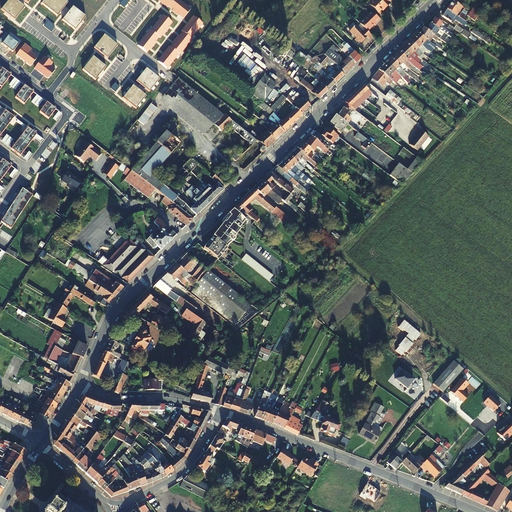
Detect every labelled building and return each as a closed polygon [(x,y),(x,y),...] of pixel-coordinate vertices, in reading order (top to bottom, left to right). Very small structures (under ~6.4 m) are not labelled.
[(24,8),(14,0),(9,0),(2,10),(15,20),(24,8)] [(67,3),(63,0),(43,0),(41,3),(57,16),(67,3)] [(172,11),(175,14),(183,3),(178,0),(173,0),(168,7),(172,10),(172,11)] [(385,5),(380,0),(371,0),(368,3),(376,11),(380,8),(381,9),(385,5)] [(462,20),(465,22),(467,20),(464,17),(464,16),(459,12),(461,9),(463,10),(464,9),(452,1),(447,10),(456,16),(462,20)] [(178,15),(183,19),(191,9),(183,3),(175,14),(178,16),(178,15)] [(469,13),(477,18),(483,9),(477,4),(473,9),(472,9),(469,13)] [(83,17),(70,7),(60,20),(73,30),(83,17)] [(456,16),(447,10),(442,17),(451,22),(456,16)] [(366,32),(367,33),(372,28),(371,27),(373,24),(376,27),(382,20),(371,13),(359,25),(366,32)] [(477,18),(469,13),(467,16),(475,21),(477,18)] [(172,23),(163,15),(156,23),(167,31),(169,28),(168,27),(172,23)] [(202,24),(193,16),(190,20),(192,21),(189,25),(197,31),(202,24)] [(434,18),(430,24),(440,30),(452,38),(453,37),(442,28),(440,27),(442,24),(434,18)] [(48,22),(44,27),(51,32),(55,28),(48,22)] [(167,31),(156,23),(150,31),(149,30),(159,37),(160,38),(163,33),(164,34),(167,31)] [(430,24),(426,29),(438,38),(446,43),(447,41),(437,34),(440,30),(430,24)] [(197,31),(189,25),(186,29),(184,28),(181,31),(182,32),(192,40),(192,39),(191,39),(197,31)] [(372,37),(367,33),(366,32),(364,34),(356,27),(351,33),(362,45),(368,39),(369,40),(372,37)] [(438,38),(426,29),(423,28),(418,34),(430,42),(432,39),(435,41),(438,38)] [(484,36),(473,29),(471,32),(481,40),(484,36)] [(143,38),(154,46),(156,43),(155,42),(156,40),(159,37),(149,30),(143,38)] [(192,40),(182,32),(180,35),(179,37),(178,36),(175,39),(186,47),(192,40)] [(426,51),(428,49),(429,47),(428,46),(430,43),(430,42),(418,34),(417,33),(413,37),(421,46),(426,51)] [(4,34),(0,38),(0,42),(13,52),(19,45),(4,34)] [(118,47),(105,37),(95,49),(107,60),(118,47)] [(418,49),(421,46),(413,37),(410,40),(418,49)] [(143,38),(137,45),(146,53),(150,48),(151,49),(154,46),(143,38)] [(186,47),(175,39),(173,42),(174,43),(170,47),(180,55),(186,47)] [(418,49),(410,40),(406,44),(407,44),(419,58),(420,56),(418,54),(421,52),(418,49)] [(293,41),(290,46),(299,52),(302,47),(293,41)] [(432,44),(434,45),(441,50),(443,48),(434,41),(432,44)] [(24,44),(16,55),(31,66),(37,57),(30,51),(31,49),(24,44)] [(346,44),(343,47),(351,55),(349,57),(355,64),(360,59),(359,58),(358,56),(346,44)] [(410,56),(413,58),(415,61),(419,58),(407,44),(406,44),(402,47),(410,56)] [(180,55),(170,47),(169,47),(166,50),(168,52),(166,55),(165,55),(173,61),(179,54),(180,55)] [(338,71),(343,76),(355,64),(349,57),(343,63),(332,54),(334,51),(330,47),(319,60),(315,56),(312,59),(307,55),(305,57),(314,66),(313,67),(318,72),(320,70),(326,63),(334,69),(333,70),(336,74),(338,71)] [(410,61),(413,58),(410,56),(402,47),(398,51),(411,65),(413,63),(410,61)] [(395,56),(405,66),(407,64),(411,68),(410,69),(420,75),(422,73),(411,65),(398,51),(395,55),(395,56)] [(160,58),(157,62),(167,69),(173,61),(165,55),(162,59),(160,58)] [(407,74),(410,77),(416,81),(418,79),(406,70),(405,71),(403,68),(405,66),(395,56),(395,55),(391,58),(404,72),(407,74)] [(432,61),(424,55),(422,57),(427,61),(427,63),(430,64),(432,61)] [(43,56),(34,68),(47,78),(48,78),(54,70),(49,66),(52,63),(43,56)] [(310,70),(313,67),(314,66),(305,57),(305,58),(304,58),(302,62),(310,70)] [(106,68),(93,58),(84,70),(96,81),(106,68)] [(402,73),(404,72),(391,58),(387,62),(398,73),(400,72),(402,73)] [(406,82),(403,78),(398,73),(387,62),(378,71),(379,72),(388,79),(395,84),(398,81),(404,88),(408,84),(406,82)] [(327,76),(320,70),(318,72),(320,74),(328,82),(330,79),(335,83),(343,76),(338,71),(336,74),(333,70),(334,69),(326,63),(326,68),(331,72),(327,76)] [(159,79),(146,70),(137,82),(149,93),(159,79)] [(382,87),(388,79),(379,72),(378,71),(372,79),(382,87)] [(6,72),(0,79),(0,88),(10,75),(6,72)] [(328,82),(320,74),(315,79),(319,83),(327,91),(335,83),(330,79),(328,82)] [(262,102),(276,84),(264,75),(250,93),(260,100),(262,102)] [(327,91),(319,83),(313,88),(308,85),(310,82),(304,77),(299,83),(319,99),(327,91)] [(9,85),(12,87),(17,80),(14,78),(9,85)] [(224,115),(178,78),(160,101),(203,136),(215,127),(224,115)] [(20,83),(17,80),(12,87),(15,90),(20,83)] [(19,101),(28,89),(24,85),(15,97),(19,101)] [(375,96),(363,86),(344,103),(351,108),(363,96),(370,102),(375,96)] [(146,96),(133,87),(124,99),(136,110),(146,96)] [(19,101),(24,104),(33,92),(28,89),(19,101)] [(385,96),(397,105),(402,99),(390,90),(385,96)] [(31,102),(34,104),(40,97),(36,95),(31,102)] [(278,108),(286,99),(282,95),(274,104),(277,107),(278,108)] [(43,100),(40,97),(34,104),(37,107),(43,100)] [(297,106),(295,104),(287,97),(286,99),(286,100),(296,109),(301,116),(310,107),(303,101),(302,102),(297,106)] [(51,106),(46,102),(39,112),(43,115),(51,106)] [(269,107),(262,102),(258,106),(265,111),(269,107)] [(51,106),(43,115),(48,119),(55,109),(51,106)] [(343,108),(336,116),(347,124),(357,132),(358,133),(360,130),(354,125),(355,123),(346,116),(348,112),(343,108)] [(280,120),(273,113),(268,119),(275,124),(275,125),(283,133),(301,116),(296,109),(282,121),(280,120)] [(0,117),(0,124),(1,125),(9,114),(5,111),(2,114),(0,117)] [(53,118),(56,121),(61,114),(58,111),(53,118)] [(9,114),(1,125),(6,128),(14,118),(9,114)] [(224,115),(215,127),(222,133),(228,126),(252,146),(256,141),(253,138),(224,115)] [(336,116),(336,115),(330,123),(335,127),(334,128),(341,133),(347,124),(336,116)] [(267,125),(270,128),(279,136),(283,133),(275,125),(275,124),(268,119),(265,117),(262,121),(265,123),(267,125)] [(173,124),(130,171),(154,189),(164,197),(174,204),(193,219),(209,203),(196,190),(192,186),(186,193),(192,199),(193,201),(195,204),(190,209),(185,204),(150,177),(178,146),(169,137),(177,127),(173,124)] [(19,139),(24,142),(32,131),(27,128),(25,131),(19,139)] [(279,136),(270,128),(265,132),(275,141),(279,136)] [(327,129),(322,136),(333,144),(335,142),(337,143),(340,139),(327,129)] [(32,131),(24,142),(28,145),(34,138),(36,135),(32,131)] [(306,141),(303,143),(303,144),(305,145),(314,152),(317,148),(325,154),(326,153),(330,156),(332,154),(328,150),(330,148),(334,151),(337,148),(333,144),(322,136),(316,131),(307,142),(306,141)] [(428,137),(420,131),(409,145),(416,151),(428,137)] [(275,141),(265,132),(260,137),(256,134),(253,137),(253,138),(256,141),(266,149),(275,141)] [(358,133),(357,132),(355,135),(364,142),(363,144),(366,146),(369,142),(358,133)] [(4,144),(10,137),(6,135),(1,142),(4,144)] [(10,137),(4,144),(8,147),(13,140),(10,137)] [(11,149),(15,153),(24,142),(19,139),(11,149)] [(24,142),(15,153),(20,156),(28,145),(24,142)] [(101,154),(85,142),(82,142),(78,148),(79,150),(74,156),(83,163),(89,156),(90,156),(92,157),(91,157),(96,161),(101,154)] [(303,143),(297,149),(316,163),(316,164),(318,162),(313,158),(314,156),(310,153),(312,151),(314,152),(305,145),(303,144),(303,143)] [(238,154),(242,156),(246,148),(242,146),(238,154)] [(293,153),(302,160),(304,157),(310,162),(310,163),(314,166),(316,164),(316,163),(297,149),(293,153)] [(411,160),(414,156),(403,149),(400,152),(411,160)] [(29,152),(23,159),(27,161),(32,154),(29,152)] [(234,161),(240,158),(237,152),(231,156),(234,161)] [(306,163),(302,160),(293,153),(290,156),(303,167),(306,163)] [(290,156),(285,160),(296,169),(298,167),(299,167),(298,168),(306,174),(308,172),(303,167),(290,156)] [(186,176),(191,172),(198,165),(191,158),(177,173),(183,179),(181,182),(188,188),(191,185),(187,182),(184,179),(186,176)] [(407,170),(412,174),(422,163),(422,162),(416,158),(407,170)] [(110,178),(121,164),(114,159),(103,173),(109,178),(110,178)] [(282,164),(290,171),(292,169),(298,174),(298,175),(305,180),(307,178),(296,169),(285,160),(282,164)] [(7,163),(0,171),(0,176),(2,178),(11,167),(7,163)] [(297,176),(290,171),(282,164),(278,168),(284,173),(290,178),(292,176),(302,184),(304,182),(297,176)] [(401,184),(402,184),(412,174),(407,170),(399,164),(390,176),(401,184)] [(14,169),(9,176),(12,179),(18,172),(14,169)] [(75,191),(82,180),(75,176),(74,177),(71,175),(71,174),(66,171),(61,180),(68,185),(67,186),(75,191)] [(154,189),(130,171),(124,180),(148,198),(154,189)] [(217,173),(212,179),(216,184),(216,183),(222,189),(223,190),(229,184),(217,173)] [(268,177),(275,183),(276,183),(279,179),(272,173),(268,177)] [(290,178),(284,173),(283,174),(284,175),(283,176),(289,182),(291,178),(290,178)] [(287,193),(285,191),(282,195),(277,190),(274,189),(274,188),(272,186),(275,183),(268,177),(261,183),(282,200),(287,193)] [(215,197),(223,190),(222,189),(216,183),(216,184),(211,187),(202,178),(199,180),(203,183),(205,185),(206,184),(211,190),(209,191),(215,197)] [(291,178),(289,182),(295,187),(296,185),(297,186),(298,184),(291,178)] [(283,189),(286,185),(279,179),(276,183),(283,189)] [(211,190),(206,184),(205,185),(203,183),(196,190),(209,203),(215,197),(209,191),(211,190)] [(261,183),(255,190),(264,198),(267,194),(272,198),(271,199),(278,204),(282,200),(261,183)] [(285,191),(287,193),(290,195),(294,191),(286,185),(283,189),(285,191)] [(1,222),(11,229),(32,196),(22,189),(1,222)] [(264,198),(255,190),(240,204),(243,208),(241,210),(255,221),(260,225),(262,223),(250,212),(252,210),(247,206),(254,198),(271,212),(272,211),(276,208),(276,207),(264,198)] [(287,193),(282,200),(286,204),(294,211),(299,215),(301,212),(289,202),(293,197),(290,195),(287,193)] [(164,197),(161,201),(170,209),(169,210),(186,225),(193,219),(174,204),(164,197)] [(262,223),(260,225),(273,236),(275,235),(285,243),(299,227),(276,208),(272,211),(271,212),(262,223)] [(242,217),(238,214),(233,210),(224,219),(225,220),(213,237),(226,247),(229,244),(227,242),(229,241),(230,241),(239,229),(238,228),(243,223),(243,222),(243,221),(243,220),(243,219),(242,218),(242,217)] [(157,246),(161,250),(171,240),(162,230),(166,226),(158,218),(154,222),(159,228),(146,240),(154,248),(157,246)] [(227,248),(226,247),(213,237),(203,248),(218,260),(227,248)] [(131,246),(126,242),(115,254),(113,252),(110,255),(112,257),(108,261),(103,256),(98,261),(104,265),(129,281),(153,258),(136,241),(133,244),(131,246)] [(207,271),(187,254),(177,265),(199,283),(194,288),(191,292),(238,328),(259,312),(207,271)] [(240,258),(234,254),(230,259),(235,264),(240,258)] [(265,279),(268,281),(273,275),(270,273),(267,271),(265,269),(262,267),(259,265),(257,263),(254,260),(251,258),(249,256),(246,254),(241,260),(244,262),(247,264),(249,266),(252,268),(255,270),(257,272),(260,274),(263,277),(265,279)] [(177,265),(172,269),(183,279),(190,285),(194,288),(199,283),(177,265)] [(74,272),(76,273),(114,298),(123,288),(95,270),(92,275),(90,274),(77,266),(74,272)] [(166,274),(176,282),(178,280),(184,286),(183,287),(186,290),(190,285),(183,279),(172,269),(166,274)] [(101,303),(106,307),(114,298),(76,273),(69,283),(90,296),(94,290),(104,297),(101,303)] [(186,310),(193,315),(193,314),(196,310),(170,291),(177,283),(176,282),(166,274),(154,286),(166,295),(186,310)] [(65,308),(66,309),(74,295),(92,306),(96,300),(90,296),(69,283),(56,303),(65,308)] [(144,311),(150,305),(148,303),(152,298),(146,294),(131,310),(137,314),(142,309),(144,311)] [(158,310),(151,321),(151,322),(159,326),(165,316),(166,315),(159,310),(162,304),(156,301),(152,306),(158,310)] [(52,310),(47,319),(62,327),(65,320),(61,318),(66,309),(65,308),(56,303),(54,308),(52,310)] [(170,309),(162,304),(159,310),(166,315),(170,309)] [(43,316),(47,319),(52,310),(48,308),(43,316)] [(133,319),(139,322),(140,320),(136,318),(137,317),(141,318),(142,316),(137,314),(131,310),(123,318),(131,322),(133,319)] [(193,315),(186,310),(182,316),(195,325),(190,332),(191,333),(186,340),(196,346),(201,340),(197,337),(206,324),(193,315)] [(151,321),(142,316),(141,318),(140,320),(139,322),(138,323),(148,328),(151,322),(151,321)] [(159,326),(165,329),(171,320),(165,316),(159,326)] [(420,333),(402,319),(396,326),(401,330),(402,329),(406,333),(397,345),(397,346),(393,350),(400,355),(404,351),(405,352),(411,344),(410,343),(414,338),(415,339),(420,333)] [(62,334),(52,328),(48,333),(59,339),(62,334)] [(143,353),(151,339),(146,335),(145,332),(142,330),(139,331),(130,347),(131,350),(135,351),(137,351),(137,352),(138,353),(138,354),(140,355),(140,354),(141,354),(142,354),(143,352),(143,353)] [(87,348),(62,334),(59,339),(55,344),(54,347),(63,350),(67,342),(75,346),(71,354),(72,354),(82,359),(87,348)] [(110,354),(116,357),(119,351),(116,350),(119,344),(109,339),(104,351),(110,354)] [(58,359),(63,350),(54,347),(48,360),(53,362),(62,368),(65,364),(61,361),(61,360),(58,359)] [(261,347),(258,357),(260,358),(262,354),(268,356),(270,351),(263,348),(261,347)] [(110,354),(104,351),(92,376),(99,379),(100,375),(105,377),(109,368),(105,366),(107,360),(109,361),(110,359),(108,358),(110,354)] [(82,359),(72,354),(65,369),(75,375),(82,359)] [(202,365),(224,375),(228,367),(209,358),(202,365)] [(62,368),(53,362),(51,366),(56,368),(55,370),(68,378),(66,381),(70,384),(71,385),(76,375),(75,375),(65,369),(62,368)] [(463,370),(454,362),(433,385),(443,393),(463,370)] [(191,398),(210,403),(212,397),(208,396),(209,393),(201,391),(208,368),(202,365),(191,398)] [(239,390),(241,383),(246,372),(239,369),(238,371),(236,375),(241,377),(233,394),(236,395),(239,390)] [(394,379),(406,388),(413,379),(401,370),(394,379)] [(119,394),(120,392),(126,379),(125,379),(127,375),(123,374),(118,384),(115,392),(119,394)] [(66,381),(58,376),(56,379),(52,377),(50,380),(66,389),(66,390),(70,384),(66,381)] [(463,391),(468,385),(462,379),(450,392),(462,403),(468,396),(463,391)] [(63,394),(63,395),(66,390),(66,389),(50,380),(49,382),(53,384),(51,387),(54,389),(63,394)] [(161,380),(144,380),(144,390),(161,390),(161,380)] [(192,389),(179,383),(177,386),(190,392),(191,392),(192,389)] [(63,394),(54,389),(52,392),(46,387),(44,390),(46,391),(60,400),(63,395),(63,394)] [(215,404),(221,405),(226,390),(221,387),(215,404)] [(242,401),(246,402),(250,391),(251,389),(247,387),(245,392),(243,398),(242,401)] [(60,400),(46,391),(43,397),(44,397),(57,405),(60,400)] [(254,399),(260,401),(263,394),(257,391),(254,399)] [(228,392),(223,406),(223,407),(227,408),(230,409),(236,395),(233,394),(228,392)] [(260,419),(264,408),(261,407),(266,395),(263,394),(260,401),(254,417),(260,419)] [(260,419),(265,421),(273,402),(274,403),(277,397),(271,394),(269,396),(269,397),(264,408),(260,419)] [(89,406),(90,404),(87,403),(89,397),(84,395),(78,404),(84,408),(84,406),(88,408),(89,406)] [(236,395),(230,409),(234,410),(240,397),(236,395)] [(500,404),(490,396),(483,404),(493,412),(500,404)] [(38,400),(54,410),(57,405),(44,397),(42,399),(39,398),(38,400)] [(87,403),(90,404),(96,406),(98,400),(89,397),(87,403)] [(234,410),(238,411),(242,401),(243,398),(240,397),(234,410)] [(273,402),(265,421),(272,423),(282,404),(284,401),(277,397),(274,403),(273,402)] [(10,408),(6,416),(10,418),(16,406),(19,401),(17,400),(15,399),(12,404),(10,408)] [(38,407),(41,409),(51,415),(54,410),(38,400),(37,402),(39,404),(38,407)] [(99,411),(102,412),(104,402),(98,400),(96,406),(94,409),(97,410),(98,407),(100,408),(99,411)] [(16,406),(10,418),(14,420),(23,403),(19,401),(16,406)] [(242,401),(238,411),(241,412),(246,414),(250,404),(246,402),(242,401)] [(313,414),(310,419),(322,423),(319,430),(322,431),(327,433),(328,435),(331,436),(332,435),(333,435),(335,430),(337,431),(340,423),(320,416),(320,415),(318,414),(318,412),(324,416),(330,406),(321,401),(313,414)] [(102,412),(104,413),(105,409),(107,410),(106,414),(110,415),(113,404),(104,402),(102,412)] [(371,412),(358,435),(374,444),(383,428),(374,423),(376,420),(377,420),(379,417),(378,416),(383,407),(374,402),(369,411),(371,412)] [(23,403),(14,420),(18,422),(25,410),(23,409),(25,404),(23,403)] [(75,408),(86,415),(88,417),(91,418),(92,417),(87,414),(89,411),(84,408),(78,404),(75,408)] [(116,418),(117,416),(117,415),(118,411),(121,411),(122,404),(113,404),(110,415),(116,418)] [(126,419),(124,421),(128,422),(131,417),(132,417),(135,411),(140,413),(139,404),(133,404),(129,412),(126,419)] [(140,413),(140,414),(149,414),(149,411),(149,410),(149,404),(139,404),(140,413)] [(289,419),(290,418),(281,414),(285,406),(282,404),(272,423),(284,428),(289,419)] [(10,408),(6,405),(4,410),(1,414),(6,416),(10,408)] [(27,416),(28,413),(29,411),(31,407),(27,405),(25,410),(18,422),(23,424),(27,416)] [(33,408),(32,410),(34,412),(38,414),(47,420),(48,420),(51,415),(41,409),(38,407),(35,405),(33,408)] [(310,419),(313,414),(308,411),(305,410),(297,405),(295,409),(310,419)] [(191,414),(200,416),(202,417),(200,420),(205,423),(211,413),(206,410),(194,407),(193,409),(192,408),(191,412),(192,412),(191,414)] [(97,432),(98,429),(93,425),(86,420),(83,419),(86,415),(75,408),(71,415),(91,428),(97,432)] [(91,428),(71,415),(66,421),(67,422),(77,428),(79,425),(80,424),(82,425),(83,424),(90,429),(91,428)] [(179,416),(178,415),(171,426),(176,429),(181,422),(183,418),(179,416)] [(23,424),(27,426),(31,418),(27,416),(23,424)] [(27,426),(31,428),(35,420),(31,418),(27,426)] [(189,422),(201,430),(202,430),(205,423),(200,420),(200,421),(195,419),(194,421),(191,419),(189,422)] [(222,427),(229,431),(231,427),(237,430),(236,434),(238,435),(242,425),(226,419),(222,426),(222,427)] [(289,419),(284,428),(297,435),(297,434),(302,426),(289,419)] [(186,420),(184,423),(188,426),(187,428),(194,432),(191,439),(196,442),(202,430),(201,430),(189,422),(186,420)] [(76,445),(77,443),(71,437),(77,428),(67,422),(66,421),(59,433),(68,439),(68,441),(70,443),(69,444),(73,448),(76,445)] [(511,423),(511,422),(507,426),(505,424),(496,433),(504,441),(511,433),(511,423)] [(235,440),(240,443),(242,440),(241,440),(246,427),(242,425),(238,435),(237,438),(235,440)] [(171,426),(166,434),(171,437),(176,429),(171,426)] [(245,443),(246,441),(251,429),(246,427),(241,440),(242,440),(240,443),(244,446),(245,443)] [(250,442),(255,430),(251,429),(246,441),(250,442)] [(250,442),(250,443),(252,444),(253,442),(262,446),(264,440),(273,444),(275,438),(255,430),(250,442)] [(117,432),(113,437),(123,442),(130,445),(131,445),(131,444),(133,442),(126,438),(126,437),(117,432)] [(235,440),(237,438),(228,432),(226,435),(235,440)] [(65,441),(69,445),(69,444),(70,443),(68,441),(68,439),(59,433),(53,441),(54,445),(59,450),(64,445),(61,442),(63,439),(65,441)] [(101,436),(96,433),(92,438),(86,447),(89,449),(90,450),(91,451),(101,436)] [(219,449),(224,441),(223,440),(224,439),(217,434),(205,454),(211,457),(217,449),(219,450),(219,449)] [(172,448),(174,446),(170,443),(170,442),(164,436),(162,439),(172,448)] [(181,438),(178,442),(191,451),(196,442),(191,439),(190,438),(188,442),(181,438)] [(162,439),(160,442),(156,445),(162,451),(165,447),(169,451),(168,452),(176,460),(170,465),(174,470),(185,460),(186,459),(185,459),(180,455),(172,448),(162,439)] [(23,458),(27,452),(26,452),(14,444),(4,440),(3,442),(0,441),(0,450),(3,452),(4,450),(6,447),(23,458)] [(174,446),(172,448),(180,455),(185,459),(186,459),(191,451),(178,442),(176,441),(174,446)] [(84,449),(81,446),(79,448),(76,445),(73,448),(69,444),(69,445),(67,447),(64,445),(59,450),(73,462),(80,453),(84,449)] [(404,448),(400,444),(395,452),(398,454),(402,449),(404,448)] [(9,457),(19,464),(21,461),(23,458),(6,447),(4,450),(7,452),(7,453),(8,453),(6,456),(9,457)] [(490,454),(485,449),(484,448),(478,454),(484,460),(490,454)] [(170,465),(170,464),(166,467),(160,456),(153,449),(148,454),(150,455),(159,463),(166,475),(174,470),(170,465)] [(283,449),(277,458),(289,465),(294,457),(286,452),(286,451),(283,449)] [(86,474),(90,468),(87,465),(90,461),(87,459),(93,453),(91,451),(90,450),(89,451),(84,456),(76,465),(86,474)] [(135,462),(137,461),(130,452),(128,455),(130,457),(127,459),(129,462),(136,469),(137,468),(140,472),(142,470),(135,462)] [(73,462),(76,465),(84,456),(80,453),(73,462)] [(401,463),(408,455),(406,453),(401,459),(398,455),(389,465),(395,470),(401,463)] [(205,454),(196,468),(204,473),(211,463),(213,463),(213,461),(213,460),(214,458),(211,457),(205,454)] [(427,469),(435,476),(445,465),(437,457),(436,458),(431,454),(425,461),(420,467),(425,472),(427,469)] [(459,473),(466,476),(469,473),(471,475),(478,468),(477,466),(482,462),(484,460),(478,454),(472,461),(459,473)] [(492,457),(490,454),(484,460),(482,462),(487,467),(489,465),(486,462),(492,457)] [(145,459),(149,464),(151,462),(158,468),(156,471),(157,472),(156,473),(158,479),(166,475),(159,463),(150,455),(145,459)] [(246,455),(242,460),(247,463),(251,458),(246,455)] [(420,467),(425,461),(421,456),(416,462),(408,455),(401,463),(414,474),(420,467)] [(5,463),(16,469),(19,464),(9,457),(5,463)] [(303,457),(297,467),(311,476),(318,464),(312,461),(311,462),(303,457)] [(144,459),(139,464),(150,476),(153,482),(158,479),(156,473),(157,472),(156,471),(154,469),(151,470),(147,466),(149,464),(145,459),(144,459)] [(112,467),(116,462),(114,460),(103,473),(101,470),(93,480),(98,484),(112,467)] [(5,463),(1,461),(0,462),(0,463),(3,465),(1,469),(12,475),(16,469),(5,463)] [(139,464),(137,461),(135,462),(142,470),(140,472),(141,473),(141,472),(146,484),(153,482),(150,476),(139,464)] [(133,471),(134,470),(136,469),(129,462),(127,463),(130,467),(130,468),(133,471)] [(90,468),(86,474),(93,480),(101,470),(93,464),(90,468)] [(501,472),(507,479),(511,474),(511,468),(509,465),(501,472)] [(112,467),(98,484),(101,487),(110,477),(108,476),(112,471),(114,473),(116,471),(112,467)] [(0,477),(7,482),(12,475),(1,469),(0,468),(0,477)] [(135,488),(130,477),(126,479),(118,469),(116,471),(119,475),(123,480),(128,491),(135,488)] [(460,494),(496,511),(509,492),(499,484),(500,482),(484,470),(470,484),(466,489),(460,494)] [(112,480),(110,477),(101,487),(104,490),(109,485),(116,478),(119,475),(116,471),(114,473),(112,475),(115,477),(112,480)] [(140,486),(135,475),(133,472),(129,474),(130,477),(135,488),(140,486)] [(141,472),(141,473),(135,475),(140,486),(146,484),(141,472)] [(466,476),(459,473),(445,487),(460,494),(466,489),(460,486),(460,485),(458,484),(463,478),(466,476)] [(112,488),(109,485),(104,490),(112,497),(128,491),(123,480),(119,475),(116,478),(122,486),(115,489),(113,487),(112,488)] [(204,491),(205,491),(207,487),(186,476),(185,477),(184,480),(187,482),(190,483),(193,484),(196,486),(199,488),(201,489),(204,491)] [(232,499),(242,480),(240,479),(230,497),(232,499)] [(207,492),(205,491),(204,491),(201,489),(199,488),(196,486),(193,484),(190,483),(187,482),(184,480),(181,486),(184,487),(187,489),(190,490),(192,492),(195,494),(198,495),(201,497),(204,498),(203,499),(207,501),(211,503),(214,505),(218,506),(221,508),(225,510),(228,503),(228,502),(225,501),(221,499),(218,498),(215,496),(211,494),(207,492)] [(367,483),(359,496),(365,499),(366,497),(374,502),(380,492),(371,487),(371,486),(367,483)] [(88,511),(68,496),(64,501),(59,496),(53,504),(51,502),(48,505),(49,506),(45,511),(44,511),(43,511),(42,511),(88,511)]
